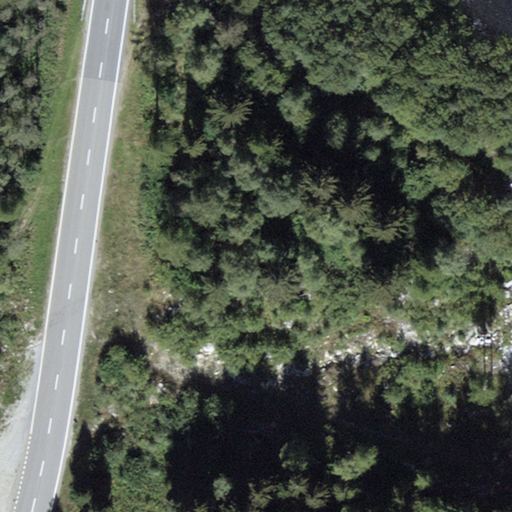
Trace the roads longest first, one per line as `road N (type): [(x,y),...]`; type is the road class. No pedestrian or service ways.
road 1 (track): [(511,392),(489,429),(466,445),(194,377),(153,356),(72,265)]
road 2 (primary): [(30,511),(110,0)]
